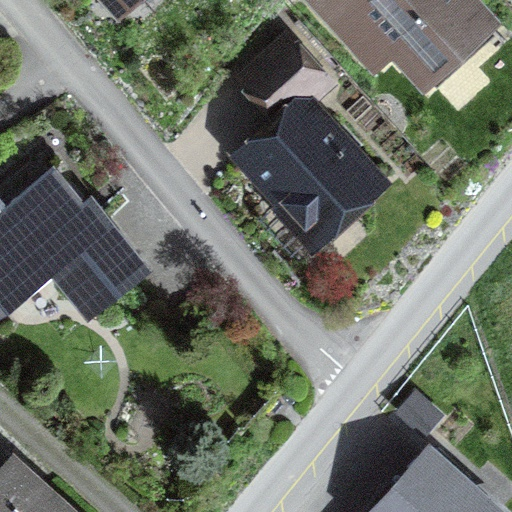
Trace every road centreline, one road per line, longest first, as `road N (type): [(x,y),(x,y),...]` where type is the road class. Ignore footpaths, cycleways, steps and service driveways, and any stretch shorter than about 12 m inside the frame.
road 1 (unclassified): [(19,0),(279,311),(361,384)]
road 2 (residential): [(361,384),(511,193)]
road 3 (residential): [(257,511),(361,384)]
